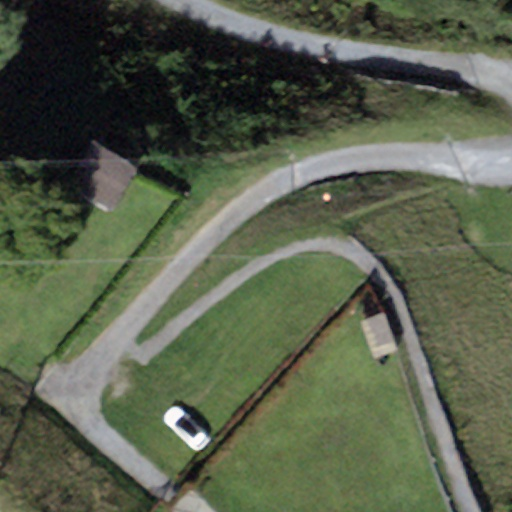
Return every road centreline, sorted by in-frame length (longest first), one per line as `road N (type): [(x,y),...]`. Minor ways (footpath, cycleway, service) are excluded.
road 1 (track): [(71,398),(176,274),(299,172),(393,157),(511,165)]
road 2 (track): [(511,81),(253,31),(190,0)]
road 3 (track): [(196,511),(71,398)]
